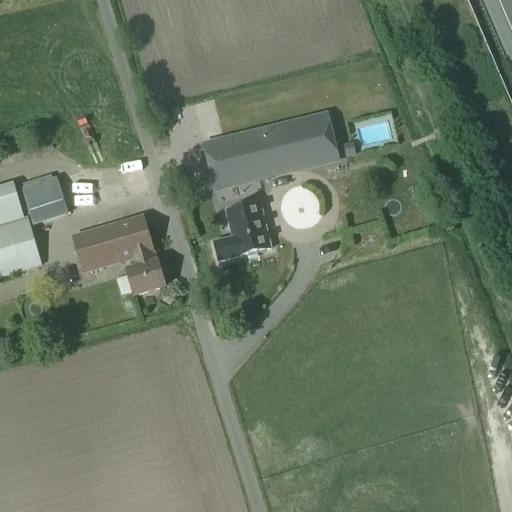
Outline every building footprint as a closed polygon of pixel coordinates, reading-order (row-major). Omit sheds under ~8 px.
[(172,115),(173,147),(191,147),(190,115),(172,115)] [(328,119),(202,149),(214,197),(339,167),(328,119)] [(56,180),(20,191),(32,228),(68,217),(56,180)] [(13,186),(0,190),(0,229),(23,223),(13,186)] [(232,241),(212,245),(217,264),(270,252),(259,205),(225,213),(232,241)] [(23,223),(0,229),(0,279),(39,269),(26,222),(23,223)] [(142,222),(72,242),(82,276),(133,262),(136,272),(125,275),(132,300),(164,291),(156,266),(155,266),(142,222)]
